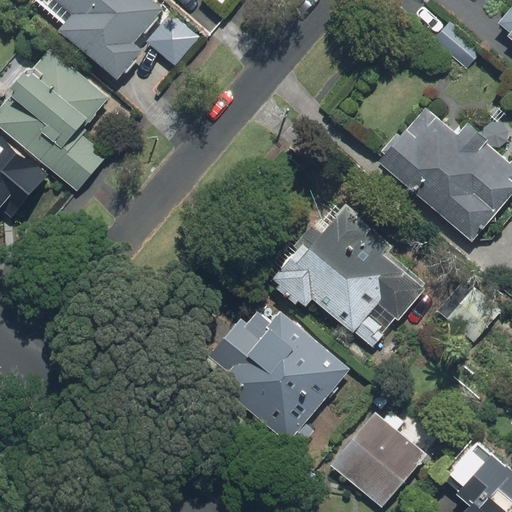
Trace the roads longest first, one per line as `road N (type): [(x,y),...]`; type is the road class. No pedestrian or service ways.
road 1 (residential): [(23,367),(332,0)]
road 2 (residential): [(23,367),(196,511)]
